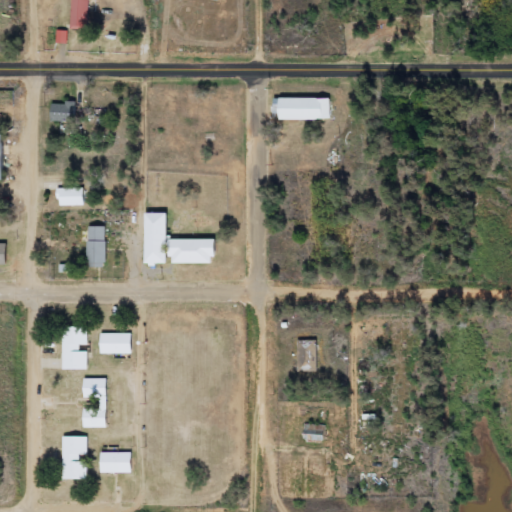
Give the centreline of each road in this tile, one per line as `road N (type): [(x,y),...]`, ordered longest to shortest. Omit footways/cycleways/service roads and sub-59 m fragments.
road 1 (residential): [(30,511),(38,0)]
road 2 (residential): [(260,511),(264,0)]
road 3 (secondary): [(511,70),(0,71)]
road 4 (residential): [(511,296),(0,295)]
